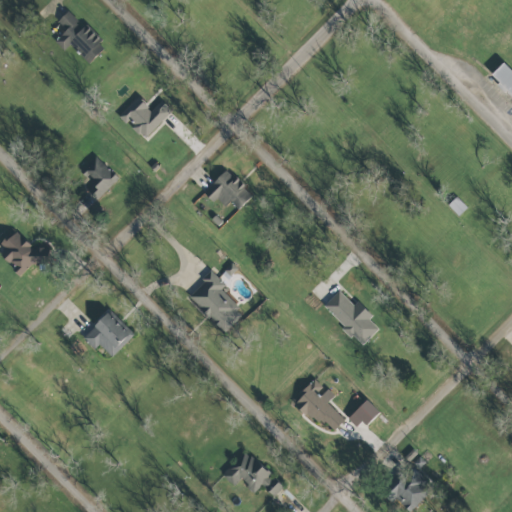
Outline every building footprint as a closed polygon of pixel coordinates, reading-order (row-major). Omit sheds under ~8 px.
[(65,29),(54,42),(63,51),(69,45),(89,63),(105,46),(83,26),(82,27),(66,12),(57,22),(65,29)] [(490,73),(511,96),(511,71),(502,61),(490,73)] [(143,137),(170,110),(160,100),(150,110),(136,96),(117,116),(124,123),(127,120),(143,137)] [(117,177),(93,155),(80,170),(93,182),(86,190),(96,200),(117,177)] [(202,192),(212,201),(216,198),(224,205),(228,200),(237,208),(251,194),(224,168),(202,192)] [(446,204),(457,216),(466,207),(455,196),(446,204)] [(0,257),(21,277),(46,250),(39,244),(34,249),(13,229),(0,243),(0,244),(4,248),(0,253),(0,257)] [(218,290),(224,284),(210,270),(186,297),(224,332),(243,312),(218,290)] [(377,328),(368,319),(371,315),(356,300),(352,304),(337,290),(321,307),(361,344),(377,328)] [(98,344),(111,356),(132,335),(106,310),(81,336),(94,348),(98,344)] [(343,419),(325,402),(333,394),(324,386),(323,388),(314,379),(291,401),(316,426),(322,420),(332,430),(343,419)] [(364,425),(378,411),(364,399),(351,413),(364,425)] [(282,486),(244,450),(222,474),(234,485),(239,479),(253,492),(260,485),(272,497),(282,486)] [(382,489),(406,511),(407,511),(431,487),(405,463),(382,489)]
